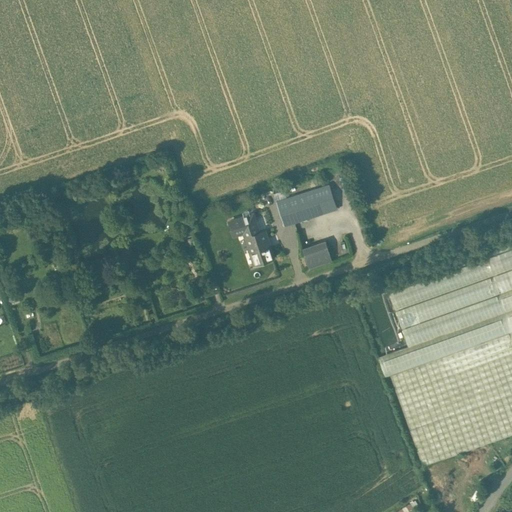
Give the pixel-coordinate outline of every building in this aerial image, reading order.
[(329,185),(276,202),(284,225),(337,208),(329,185)] [(265,230),(259,232),(253,213),(229,221),(233,235),(245,231),(247,236),(245,236),(251,253),(254,252),(257,261),(273,256),(265,230)] [(325,240),(302,247),(309,267),(331,259),(325,240)] [(511,240),(389,285),(408,346),(384,354),(390,375),(509,332),(511,341),(511,240)] [(511,341),(509,332),(390,375),(423,466),(511,433),(511,341)] [(414,501),(395,511),(410,511),(418,507),(414,501)]
